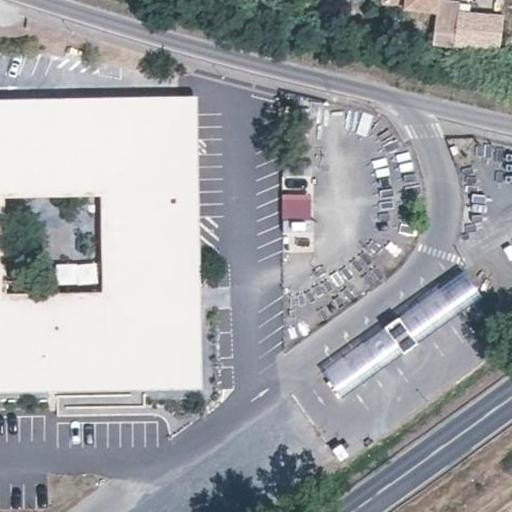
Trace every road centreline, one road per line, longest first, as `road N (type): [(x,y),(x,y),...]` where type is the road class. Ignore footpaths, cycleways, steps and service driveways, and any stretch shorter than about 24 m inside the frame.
road 1 (residential): [(0,464),(157,463),(187,452),(438,253),(443,186),(409,102)]
road 2 (residential): [(409,102),(12,0)]
road 3 (primary): [(511,392),(347,511)]
